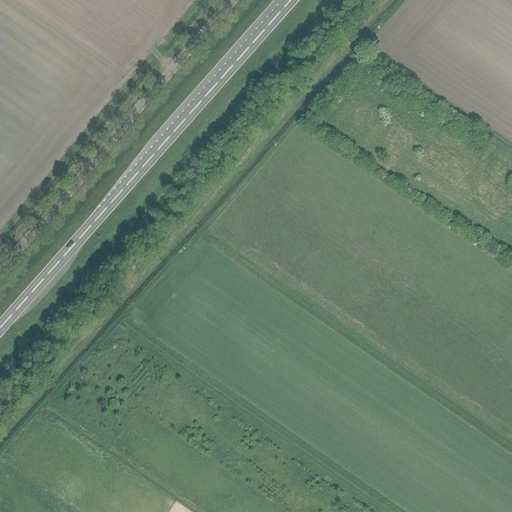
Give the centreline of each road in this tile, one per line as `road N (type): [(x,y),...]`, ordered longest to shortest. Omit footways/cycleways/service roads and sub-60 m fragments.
road 1 (trunk): [(0,326),(289,0)]
road 2 (unclassified): [(0,269),(235,0)]
